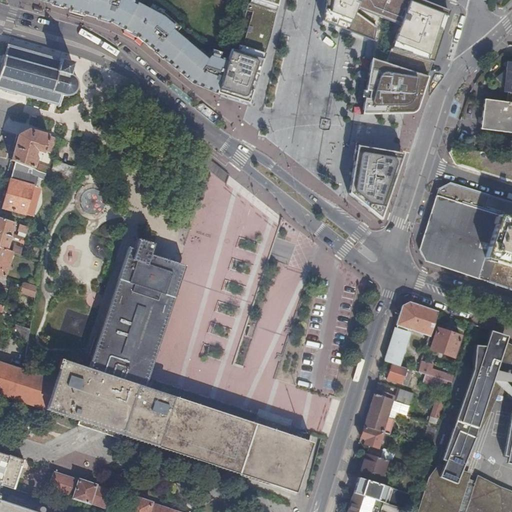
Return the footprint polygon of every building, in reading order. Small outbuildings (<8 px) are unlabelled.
[(33,0),(69,10),(69,12),(113,24),(112,25),(136,37),(191,85),(215,95),(226,61),(209,55),(205,60),(174,36),(179,30),(162,16),(161,17),(149,9),(147,12),(125,0),(33,0)] [(215,95),(248,106),(270,36),(277,0),(247,0),(237,41),(232,39),(226,61),(215,95)] [(387,0),(328,0),(322,20),(376,36),(387,0)] [(417,0),(403,0),(384,48),(431,62),(451,13),(417,0)] [(70,65),(72,66),(72,64),(71,64),(71,63),(70,62),(69,63),(60,61),(60,60),(58,59),(58,60),(49,58),(50,57),(48,56),(48,57),(39,55),(40,54),(38,54),(30,52),(30,51),(28,51),(28,52),(20,49),(20,48),(18,48),(18,49),(8,46),(9,45),(7,45),(5,45),(5,47),(6,47),(2,61),(0,66),(0,90),(6,92),(6,93),(7,93),(8,92),(16,95),(16,96),(17,96),(17,95),(26,98),(26,99),(27,99),(28,98),(36,100),(36,102),(38,102),(38,101),(47,103),(47,104),(48,105),(49,104),(58,106),(57,108),(58,108),(59,107),(60,107),(60,106),(59,105),(61,97),(63,98),(63,97),(66,97),(68,97),(71,96),(73,94),(74,95),(75,94),(74,93),(75,90),(76,88),(77,86),(76,84),(78,84),(77,82),(76,82),(76,81),(74,78),(72,76),(69,75),(69,74),(68,74),(70,65)] [(368,57),(359,113),(403,109),(417,106),(426,78),(422,74),(414,71),(397,66),(368,57)] [(506,103),(511,103),(511,66),(506,66),(505,73),(491,78),(503,88),(502,92),(507,93),(506,103)] [(511,103),(506,103),(483,100),(480,129),(511,133),(511,103)] [(50,154),(55,138),(28,130),(17,136),(10,161),(15,162),(33,169),(35,158),(34,156),(35,151),(46,155),(47,153),(50,154)] [(511,156),(451,149),(449,154),(455,164),(482,173),(511,182),(511,156)] [(400,157),(358,151),(351,199),(384,225),(395,191),(396,186),(395,186),(395,184),(396,184),(400,157)] [(39,165),(37,171),(42,173),(71,184),(75,168),(67,166),(54,161),(51,170),(47,169),(47,168),(39,165)] [(37,171),(33,169),(15,162),(2,209),(31,217),(38,189),(36,188),(38,180),(41,181),(42,173),(37,171)] [(436,196),(419,249),(425,261),(486,282),(487,281),(495,284),(511,290),(511,203),(492,197),(448,183),(438,188),(436,196)] [(15,224),(0,218),(0,233),(11,237),(15,224)] [(27,228),(19,225),(18,231),(26,234),(27,228)] [(11,237),(0,233),(0,248),(7,251),(11,237)] [(45,410),(122,436),(123,433),(293,488),(307,445),(147,393),(148,389),(138,386),(165,303),(168,295),(173,279),(163,276),(165,270),(158,268),(159,263),(150,260),(148,265),(146,264),(149,254),(152,245),(137,239),(129,260),(140,264),(139,267),(129,264),(121,289),(94,371),(62,360),(61,361),(60,361),(56,370),(58,371),(45,410)] [(12,252),(20,255),(22,250),(14,247),(12,252)] [(7,251),(0,248),(0,277),(4,278),(12,252),(7,251)] [(35,290),(36,288),(32,287),(24,284),(21,293),(34,298),(35,290)] [(429,337),(437,313),(408,303),(402,306),(396,325),(398,326),(397,330),(394,329),(384,362),(391,364),(397,366),(399,367),(406,343),(404,342),(408,329),(429,337)] [(12,339),(27,343),(29,330),(14,325),(12,339)] [(430,350),(453,358),(460,336),(437,329),(430,350)] [(511,341),(489,335),(443,468),(435,467),(414,511),(511,511),(511,492),(465,475),(478,445),(495,389),(511,400),(511,379),(499,377),(497,365),(511,369),(511,347),(509,347),(511,341)] [(11,346),(26,350),(27,348),(27,343),(12,339),(11,346)] [(0,395),(44,410),(54,381),(0,362),(0,395)] [(417,373),(420,364),(414,363),(412,371),(413,371),(417,373)] [(452,383),(453,378),(430,371),(431,367),(420,363),(420,364),(417,373),(426,376),(446,382),(452,383)] [(407,369),(403,368),(399,367),(397,366),(391,364),(386,380),(402,385),(407,369)] [(412,371),(407,369),(402,385),(408,387),(413,371),(412,371)] [(444,389),(446,382),(426,376),(424,383),(444,389)] [(413,394),(399,389),(395,401),(405,405),(402,415),(406,416),(408,410),(413,394)] [(391,400),(374,395),(363,427),(382,433),(389,435),(393,421),(386,418),(391,400)] [(428,423),(436,426),(442,404),(435,402),(428,423)] [(382,433),(363,427),(360,438),(369,441),(366,454),(367,454),(387,461),(390,453),(377,449),(382,433)] [(23,460),(0,452),(0,484),(1,485),(13,489),(23,460)] [(380,485),(388,461),(387,461),(367,454),(359,478),(380,485)] [(110,510),(113,511),(119,494),(95,486),(96,485),(78,479),(78,480),(54,473),(48,489),(72,498),(72,499),(89,505),(90,504),(110,510)] [(384,503),(385,504),(391,488),(380,485),(359,478),(354,494),(384,503)] [(0,511),(38,511),(0,499),(0,489),(1,485),(0,487),(0,511)] [(349,509),(356,511),(380,511),(384,503),(354,494),(349,509)] [(179,511),(132,496),(126,511),(179,511)]
